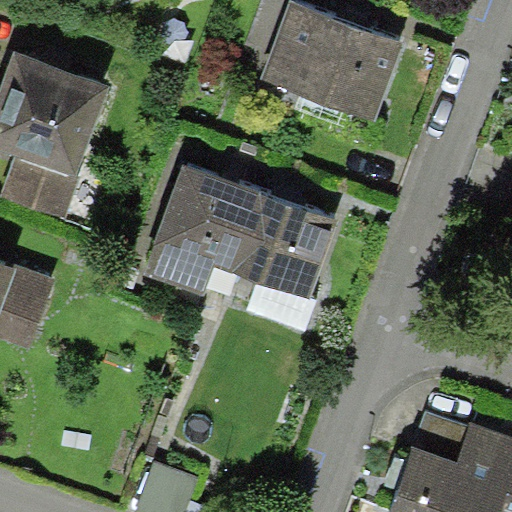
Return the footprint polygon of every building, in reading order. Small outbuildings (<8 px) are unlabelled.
[(404,34),(309,0),(263,0),(237,72),(373,121),(404,34)] [(109,89),(13,54),(0,90),(0,145),(79,174),(109,89)] [(200,288),(209,263),(237,186),(183,167),(146,269),(200,288)] [(209,263),(315,300),(342,223),(237,186),(209,263)] [(53,279),(0,259),(0,342),(27,352),(53,279)] [(427,418),(417,446),(411,444),(387,511),(511,511),(511,439),(471,425),(468,432),(427,418)]
